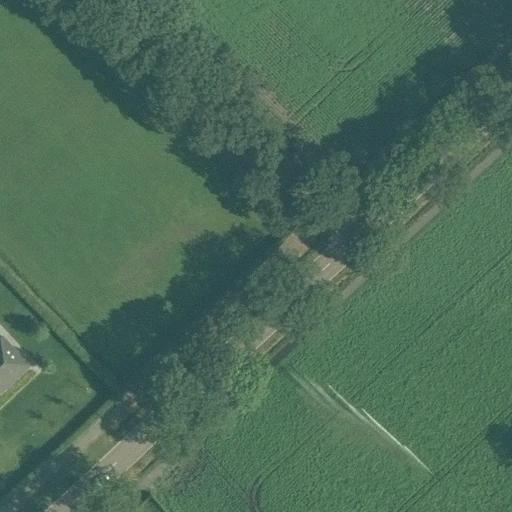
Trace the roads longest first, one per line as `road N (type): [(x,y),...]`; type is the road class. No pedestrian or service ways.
road 1 (secondary): [(59,511),(511,93)]
road 2 (track): [(117,0),(355,238)]
